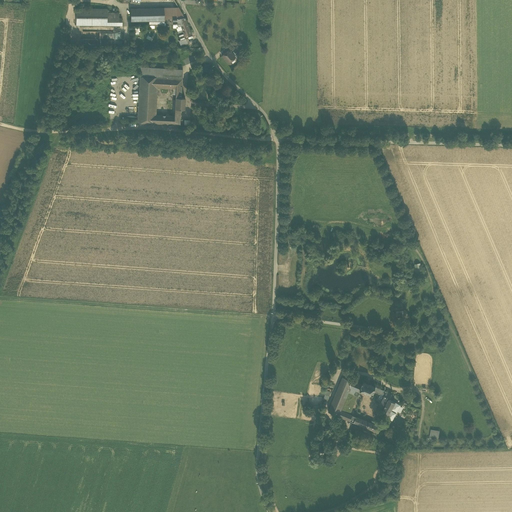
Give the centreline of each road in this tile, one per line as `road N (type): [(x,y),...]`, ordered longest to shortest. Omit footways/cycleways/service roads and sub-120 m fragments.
road 1 (unclassified): [(277,139),(257,462),(268,511)]
road 2 (unclassified): [(0,124),(277,139)]
road 3 (unclassified): [(511,145),(277,139)]
road 4 (unclassified): [(277,139),(216,65),(177,0)]
